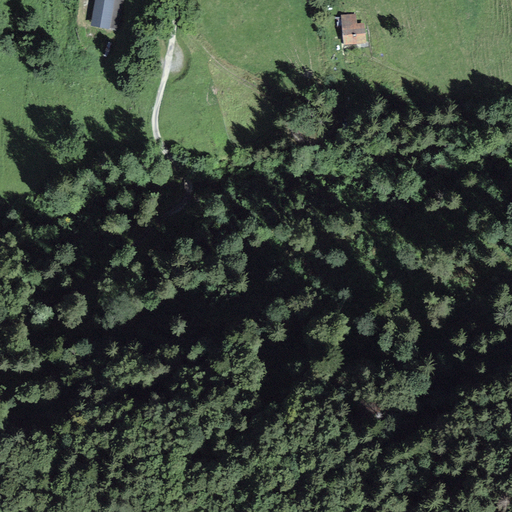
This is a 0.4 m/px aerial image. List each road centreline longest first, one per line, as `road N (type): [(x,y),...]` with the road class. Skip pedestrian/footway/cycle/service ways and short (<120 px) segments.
road 1 (track): [(179,0),(156,130),(188,178),(187,193),(109,268),(0,325)]
road 2 (track): [(177,14),(216,64),(266,93),(309,142),(323,142),(342,111)]
road 3 (unknown): [(159,140),(171,165),(168,193),(110,200),(61,228),(0,232)]
road 4 (track): [(511,340),(463,369),(393,443),(367,485)]
